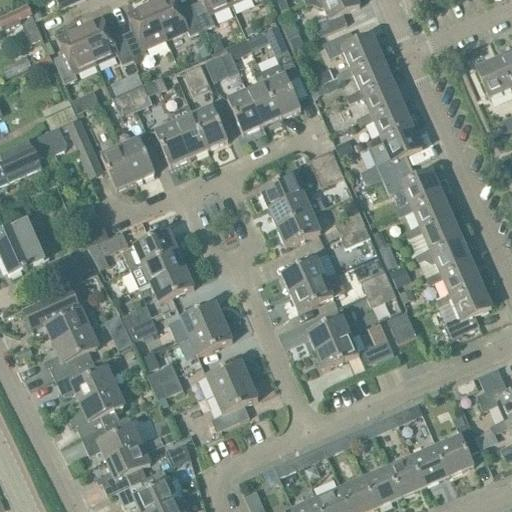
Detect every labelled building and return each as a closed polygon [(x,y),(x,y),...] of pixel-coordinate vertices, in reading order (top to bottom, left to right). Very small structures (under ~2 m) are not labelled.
[(57,0),(54,1),(60,14),(85,3),(84,0),(57,0)] [(166,0),(149,7),(165,44),(187,35),(189,40),(202,35),(190,9),(179,14),(172,0),(166,0)] [(199,0),(202,4),(190,9),(202,35),(214,29),(209,18),(230,9),(226,0),(199,0)] [(226,0),(230,9),(250,0),(251,0),(254,5),(265,0),(226,0)] [(359,11),(354,0),(320,0),(320,1),(319,0),(310,0),(303,3),(307,11),(321,5),(328,19),(313,26),(320,40),(347,28),(342,18),(359,11)] [(134,34),(123,39),(134,64),(146,59),(144,53),(165,44),(149,7),(127,17),(134,34)] [(30,47),(42,42),(28,10),(0,22),(0,27),(4,36),(21,28),(30,47)] [(39,12),(31,15),(35,23),(42,20),(39,12)] [(79,32),(95,68),(117,59),(121,70),(134,64),(123,39),(111,44),(101,22),(79,32)] [(255,26),(244,31),(247,39),(258,34),(255,26)] [(275,60),(283,79),(266,86),(282,122),(301,114),(288,86),(299,81),(288,55),(277,30),(264,36),(275,60)] [(74,78),(95,68),(79,32),(57,41),(64,58),(53,63),(64,89),(76,83),(74,78)] [(344,57),(351,73),(352,76),(382,63),(372,39),(355,47),(350,36),(322,48),(329,63),(344,57)] [(257,39),(246,43),(251,55),(252,55),(262,50),(257,39)] [(299,39),(287,44),(291,53),(292,55),(303,50),(302,48),(299,39)] [(220,43),(210,47),(214,57),(224,53),(220,43)] [(246,43),(238,47),(243,58),(251,55),(246,43)] [(206,51),(198,55),(202,63),(210,59),(206,51)] [(498,63),(511,93),(511,57),(511,55),(499,60),(501,62),(498,63)] [(238,76),(230,58),(230,56),(204,67),(213,87),(238,76)] [(360,94),(362,98),(392,85),(382,63),(352,76),(351,73),(336,79),(339,86),(354,80),(360,94)] [(489,103),(511,93),(498,63),(489,68),(488,65),(477,70),(478,72),(476,73),(489,103)] [(200,69),(184,76),(193,96),(209,89),(200,69)] [(328,73),(310,81),(315,91),(333,83),(328,73)] [(137,76),(127,81),(133,94),(143,89),(137,76)] [(160,96),(166,93),(161,81),(154,84),(160,96)] [(364,102),(370,117),(372,122),(402,108),(392,85),(362,98),(360,94),(346,101),(349,108),(364,102)] [(247,94),(263,131),(282,122),(266,86),(247,94)] [(128,96),(136,115),(151,108),(143,89),(133,94),(128,96)] [(315,91),(309,93),(314,104),(317,102),(319,99),(315,91)] [(242,140),(263,131),(247,94),(226,103),(242,140)] [(120,122),(136,115),(128,96),(112,103),(120,122)] [(42,115),(49,130),(64,123),(64,122),(74,117),(69,104),(67,103),(42,115)] [(374,125),(380,140),(382,145),(412,132),(402,108),(372,122),(370,117),(355,123),(359,131),(374,125)] [(175,126),(191,162),(209,155),(193,118),(189,109),(171,117),(175,126)] [(193,118),(209,155),(228,146),(212,110),(193,118)] [(511,134),(511,120),(499,126),(504,138),(511,134)] [(102,176),(87,142),(79,125),(67,130),(89,182),(102,176)] [(170,172),(191,162),(175,126),(154,136),(170,172)] [(0,197),(7,194),(7,190),(20,184),(44,173),(40,165),(55,159),(63,155),(64,154),(66,149),(59,132),(46,138),(31,145),(13,153),(0,158),(0,197)] [(375,169),(376,169),(382,185),(410,173),(405,161),(422,154),(412,132),(382,145),(380,140),(365,146),(369,154),(374,152),(377,159),(387,155),(390,162),(375,169)] [(120,150),(136,187),(155,178),(139,142),(120,150)] [(354,155),(348,143),(335,149),(340,161),(354,155)] [(116,196),(136,187),(120,150),(100,159),(116,196)] [(319,160),(331,187),(343,182),(343,181),(331,154),(319,160)] [(320,191),(331,187),(319,160),(308,164),(320,191)] [(409,208),(411,213),(442,199),(431,175),(414,182),(410,173),(382,185),(389,199),(403,193),(409,208)] [(259,195),(268,214),(304,199),(295,179),(259,195)] [(268,214),(276,233),(312,218),(325,212),(321,202),(308,208),(304,199),(268,214)] [(413,215),(419,230),(421,235),(451,222),(442,199),(411,213),(409,208),(395,214),(398,222),(413,215)] [(68,218),(73,231),(98,220),(93,207),(68,218)] [(334,227),(340,240),(364,230),(359,217),(334,227)] [(321,237),(312,218),(276,233),(284,253),(321,237)] [(73,231),(78,242),(103,231),(98,220),(73,231)] [(429,253),(431,257),(461,244),(451,222),(421,235),(419,230),(405,237),(408,244),(423,238),(429,253)] [(27,225),(0,236),(0,259),(9,279),(44,263),(39,250),(48,246),(42,233),(33,237),(27,225)] [(370,242),(364,230),(340,240),(345,253),(370,242)] [(108,243),(103,231),(78,242),(83,254),(90,251),(95,262),(102,259),(102,260),(128,249),(122,237),(108,243)] [(141,269),(178,254),(169,234),(132,250),(141,269)] [(382,234),(373,238),(379,253),(388,249),(382,234)] [(419,267),(424,265),(432,270),(436,268),(439,276),(441,280),(471,267),(461,244),(431,257),(429,253),(415,259),(419,267)] [(387,274),(387,273),(397,269),(389,250),(379,254),(387,274)] [(141,269),(129,274),(137,294),(149,289),(186,273),(178,254),(141,269)] [(81,281),(81,280),(85,278),(76,259),(73,261),(72,257),(48,267),(57,291),(81,281)] [(280,278),(289,298),(325,282),(317,262),(280,278)] [(443,283),(449,299),(451,303),(481,289),(471,267),(441,280),(439,276),(425,282),(428,290),(443,283)] [(410,286),(403,270),(389,276),(396,292),(410,286)] [(195,292),(186,273),(149,289),(158,308),(195,292)] [(360,286),(366,299),(390,289),(385,275),(360,286)] [(333,279),(325,282),(289,298),(298,317),(342,298),(333,279)] [(396,301),(390,289),(366,299),(371,311),(396,301)] [(491,312),(481,289),(451,303),(449,299),(435,305),(451,343),(452,342),(455,347),(467,342),(465,337),(479,331),(474,319),(491,312)] [(49,339),(53,349),(89,333),(89,332),(98,329),(92,314),(87,312),(81,314),(71,291),(21,314),(31,337),(33,336),(36,344),(49,339)] [(410,293),(400,297),(404,307),(414,303),(410,293)] [(179,322),(188,342),(224,325),(216,306),(179,322)] [(121,321),(126,334),(151,323),(146,310),(121,321)] [(306,336),(314,356),(351,341),(346,330),(354,326),(355,325),(356,323),(356,320),(353,315),(306,336)] [(388,328),(399,352),(417,343),(407,320),(388,328)] [(157,335),(151,323),(126,334),(132,346),(157,335)] [(233,345),(224,325),(188,342),(196,361),(233,345)] [(46,366),(55,385),(93,367),(88,356),(98,352),(89,333),(53,349),(58,360),(46,366)] [(359,359),(351,341),(314,356),(323,375),(359,359)] [(392,358),(387,345),(362,356),(369,372),(377,368),(376,365),(392,358)] [(29,351),(16,356),(20,364),(32,358),(29,351)] [(392,358),(376,365),(377,368),(378,369),(394,362),(392,358)] [(205,381),(214,401),(250,385),(241,365),(205,381)] [(75,397),(80,408),(115,392),(107,373),(97,377),(93,367),(55,385),(63,403),(75,397)] [(146,380),(152,393),(177,381),(171,369),(146,380)] [(183,394),(177,381),(152,393),(158,405),(183,394)] [(259,404),(250,385),(214,401),(222,419),(211,424),(216,437),(249,422),(244,410),(259,404)] [(493,439),(507,433),(506,429),(511,426),(511,398),(509,399),(504,389),(476,401),(483,416),(497,410),(504,424),(498,428),(490,432),(493,439)] [(72,424),(80,442),(118,425),(119,425),(115,414),(124,410),(115,392),(80,408),(84,418),(72,424)] [(393,419),(398,431),(422,420),(417,409),(393,419)] [(369,429),(374,441),(398,431),(393,419),(369,429)] [(459,441),(436,452),(448,481),(473,471),(468,459),(481,453),(470,426),(466,428),(463,419),(452,424),(459,441)] [(101,456),(106,466),(142,449),(133,431),(124,435),(119,425),(118,425),(80,442),(89,461),(101,456)] [(511,426),(506,429),(507,433),(511,443),(511,448),(500,454),(506,469),(511,466),(511,426)] [(345,440),(350,451),(374,441),(369,429),(345,440)] [(172,436),(161,441),(164,448),(175,443),(172,436)] [(321,450),(326,461),(350,451),(345,440),(321,450)] [(173,472),(190,465),(185,450),(185,447),(178,450),(165,456),(173,472)] [(116,497),(146,483),(141,472),(150,468),(142,449),(106,466),(111,476),(99,482),(108,501),(116,497)] [(297,461),(302,472),(326,461),(321,450),(297,461)] [(412,462),(425,492),(448,481),(436,452),(412,462)] [(278,482),(302,472),(297,461),(273,471),(278,482)] [(388,473),(401,502),(425,492),(412,462),(388,473)] [(364,483),(376,511),(378,511),(401,502),(388,473),(364,483)] [(131,511),(137,509),(138,511),(158,511),(177,504),(168,485),(159,489),(154,479),(146,483),(116,497),(123,511),(131,511)] [(340,494),(347,511),(376,511),(364,483),(340,494)] [(316,504),(319,511),(347,511),(340,494),(316,504)] [(262,511),(256,496),(244,501),(249,511),(262,511)]
